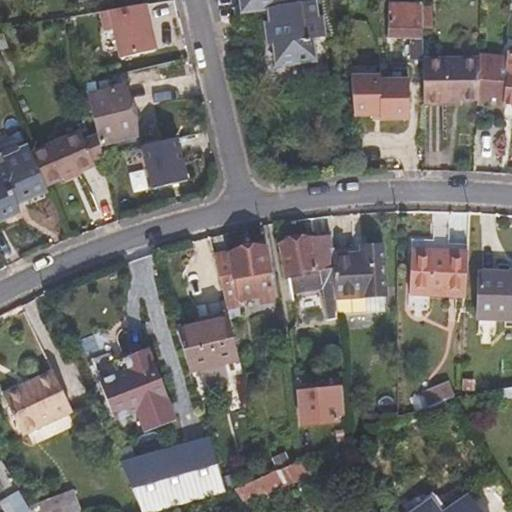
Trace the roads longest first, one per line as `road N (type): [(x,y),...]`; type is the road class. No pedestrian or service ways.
road 1 (residential): [(245,210),(381,194),(511,198)]
road 2 (residential): [(0,292),(155,228),(245,210)]
road 3 (residential): [(195,0),(245,210)]
